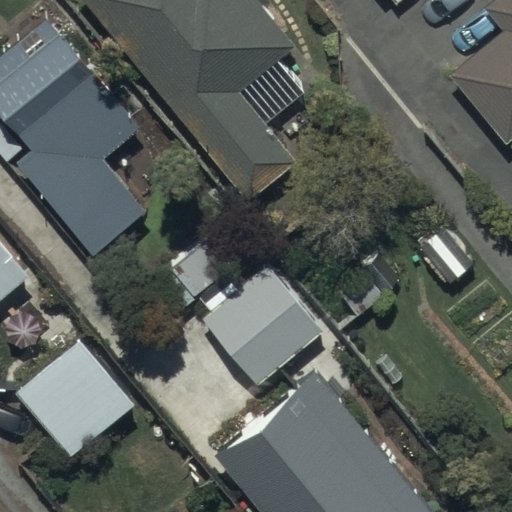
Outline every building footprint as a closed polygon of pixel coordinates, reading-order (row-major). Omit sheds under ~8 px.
[(140,107),(50,0),(43,0),(0,35),(0,98),(26,129),(11,141),(88,234),(141,190),(100,141),(140,107)] [(97,0),(245,185),(296,144),(266,105),(306,73),(275,35),(288,26),(267,0),(97,0)] [(511,0),(491,0),(501,12),(448,56),(507,126),(511,121),(511,0)] [(234,255),(211,224),(142,275),(165,306),(234,255)] [(0,278),(26,256),(0,226),(0,278)] [(320,317),(262,248),(200,300),(258,369),(320,317)] [(132,385),(47,289),(0,330),(0,363),(68,441),(132,385)] [(441,511),(311,352),(209,434),(265,503),(261,505),(266,511),(441,511)]
